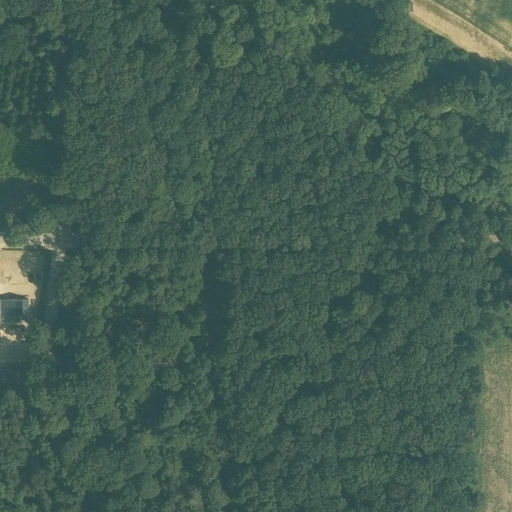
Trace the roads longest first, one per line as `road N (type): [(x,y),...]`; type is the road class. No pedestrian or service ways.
road 1 (unclassified): [(59,239),(511,242)]
road 2 (tertiary): [(59,239),(89,0)]
road 3 (unclassified): [(79,447),(50,397),(45,359),(59,239)]
